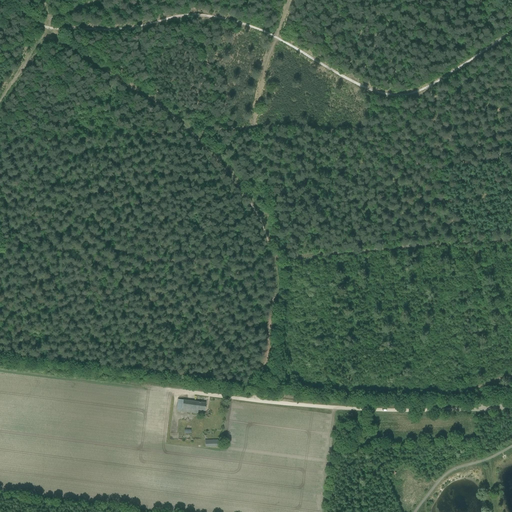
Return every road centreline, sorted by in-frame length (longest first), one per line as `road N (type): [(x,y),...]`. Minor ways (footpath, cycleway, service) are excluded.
road 1 (track): [(511,31),(417,90),(388,94),(253,27),(189,15),(124,29),(47,29),(5,0)]
road 2 (track): [(511,406),(357,409),(257,400),(274,258)]
road 3 (track): [(274,258),(264,225),(192,132),(47,29)]
road 4 (track): [(274,258),(159,265),(111,250),(0,257)]
road 5 (track): [(274,258),(511,239)]
road 6 (track): [(0,144),(192,132)]
road 7 (track): [(415,511),(444,476),(511,447)]
